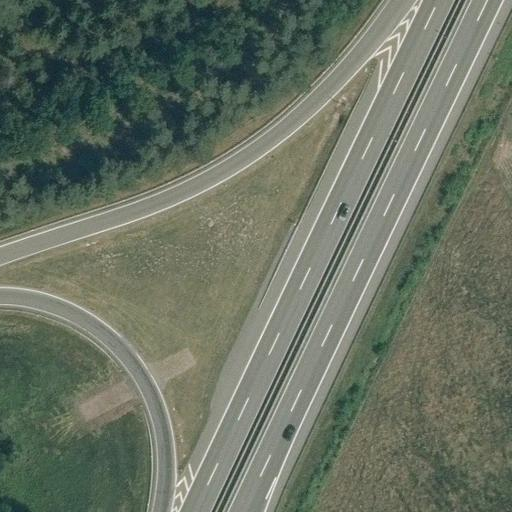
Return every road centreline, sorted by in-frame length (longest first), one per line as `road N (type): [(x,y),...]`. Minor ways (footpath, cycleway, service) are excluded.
road 1 (motorway): [(243,511),(489,0)]
road 2 (motorway): [(437,0),(194,511)]
road 3 (motorway): [(401,0),(338,77),(221,175),(0,258)]
road 4 (motorway): [(0,299),(44,303),(80,319),(131,359),(160,421),(167,475),(160,511)]
